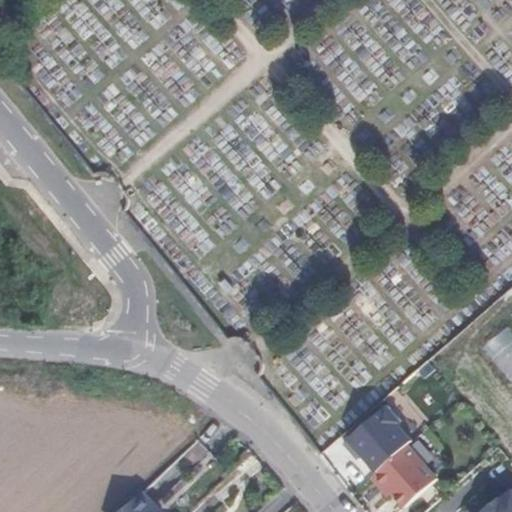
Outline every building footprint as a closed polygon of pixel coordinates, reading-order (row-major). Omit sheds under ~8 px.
[(511,334),(508,330),(485,348),(508,378),(511,375),(511,363),(511,362),(511,334)] [(407,507),(439,479),(409,445),(377,473),(394,493),(407,507)] [(390,496),(394,493),(377,473),(373,477),(390,496)] [(511,511),(511,491),(499,502),(496,499),(480,511),(511,511)] [(157,506),(143,492),(120,511),(156,511),(154,509),(157,506)]
